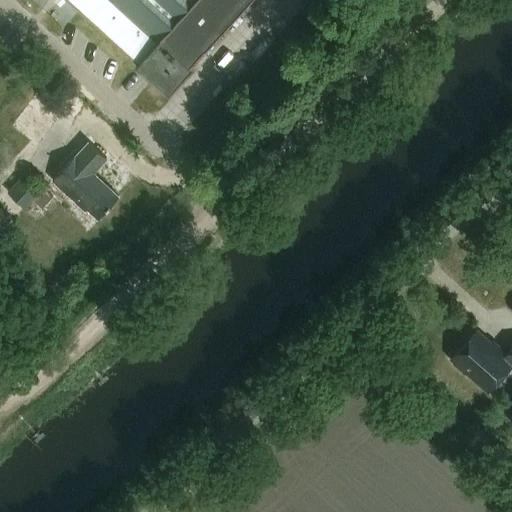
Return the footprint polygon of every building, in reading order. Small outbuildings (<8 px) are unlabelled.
[(69,0),(138,62),(135,66),(168,96),(192,69),(191,67),(251,0),(69,0)] [(88,141),(52,179),(85,210),(88,206),(100,216),(119,196),(93,173),(106,158),(88,141)] [(26,172),(7,192),(25,209),(34,200),(42,208),(53,196),(26,172)] [(0,236),(15,220),(0,205),(0,236)] [(498,349),(475,330),(451,359),(489,390),(510,364),(511,365),(511,345),(507,352),(500,346),(498,349)]
